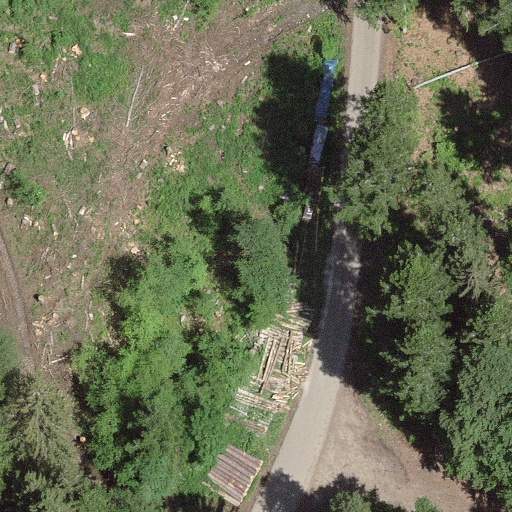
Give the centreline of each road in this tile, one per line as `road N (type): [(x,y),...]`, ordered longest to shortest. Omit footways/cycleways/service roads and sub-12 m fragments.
road 1 (unclassified): [(368,0),(363,177),(345,307),(323,397),(272,511)]
road 2 (track): [(425,511),(305,440)]
